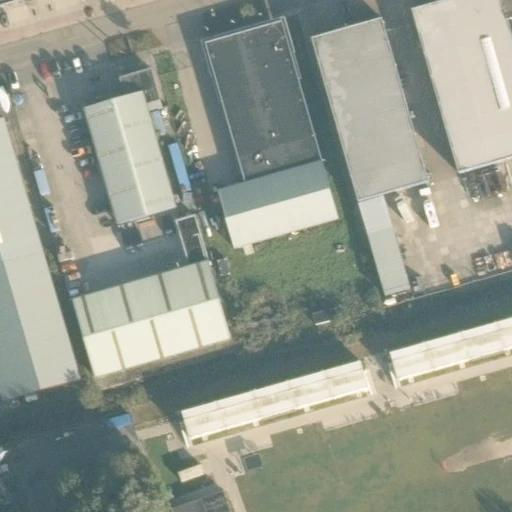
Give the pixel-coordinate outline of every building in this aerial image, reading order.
[(0,0),(0,8),(28,0),(0,0)] [(459,174),(511,159),(511,94),(485,0),(450,0),(412,11),(459,174)] [(511,0),(485,0),(511,94),(511,0)] [(429,183),(382,20),(312,40),(359,203),(429,183)] [(268,32),(252,30),(205,44),(245,184),(218,191),(235,250),(339,221),(291,53),(282,40),(268,32)] [(159,98),(150,66),(119,76),(125,98),(85,109),(118,225),(177,208),(146,102),(159,98)] [(5,120),(0,121),(0,389),(4,404),(81,381),(5,120)] [(193,352),(230,342),(208,262),(195,216),(176,222),(189,268),(170,273),(193,352)] [(95,380),(193,352),(170,273),(72,300),(95,380)] [(511,320),(391,355),(394,364),(396,371),(399,381),(511,348),(511,320)] [(361,363),(183,414),(186,423),(188,430),(191,440),(364,390),(365,393),(369,391),(368,389),(366,380),(364,372),(361,363)] [(168,511),(167,511),(230,511),(224,492),(174,509),(173,508),(168,509),(168,511)]
